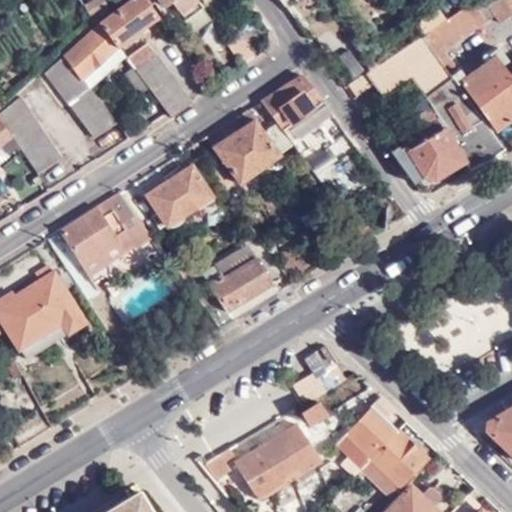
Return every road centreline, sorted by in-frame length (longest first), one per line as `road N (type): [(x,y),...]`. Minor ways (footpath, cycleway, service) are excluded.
road 1 (residential): [(0,241),(299,52)]
road 2 (residential): [(433,233),(299,52)]
road 3 (primary): [(127,419),(320,306)]
road 4 (residential): [(320,306),(454,434)]
road 5 (primary): [(0,498),(127,419)]
road 6 (primary): [(320,306),(433,233)]
